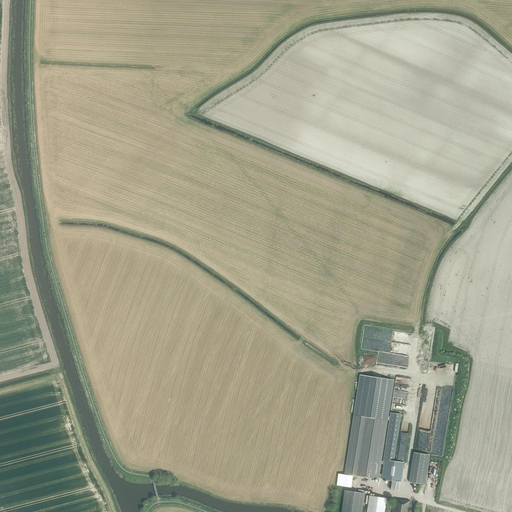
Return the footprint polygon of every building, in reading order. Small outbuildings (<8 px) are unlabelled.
[(353,419),(344,474),(373,479),(375,479),(379,479),(388,420),(389,415),(394,380),(359,375),(353,415),(353,419)] [(430,455),(414,452),(409,482),(425,485),(430,455)] [(393,461),(385,460),(384,461),(384,463),(382,480),(389,481),(388,489),(399,491),(403,463),(393,461)] [(362,511),(365,493),(344,490),(341,511),(362,511)] [(384,511),(387,498),(369,496),(366,511),(384,511)] [(408,511),(410,502),(397,500),(394,500),(392,511),(408,511)]
